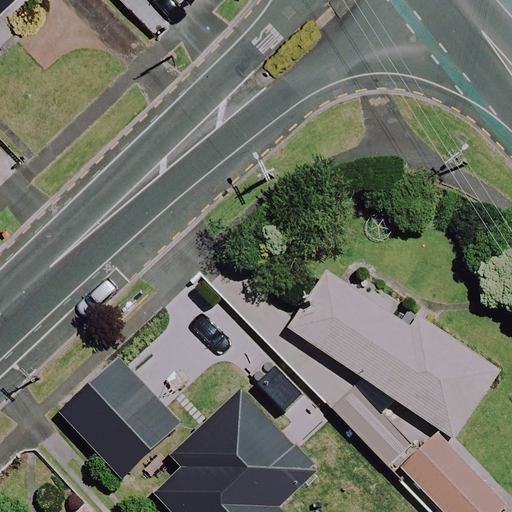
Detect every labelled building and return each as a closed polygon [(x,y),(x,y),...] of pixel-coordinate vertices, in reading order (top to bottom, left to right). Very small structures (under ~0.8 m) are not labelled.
[(0,0),(0,17),(13,6),(7,0),(0,0)] [(415,333),(330,276),(293,331),(458,444),(503,377),(423,322),(415,333)] [(284,511),(321,476),(244,398),(179,462),(187,470),(159,498),(172,511),(284,511)] [(505,511),(511,507),(445,438),(408,474),(444,511),(505,511)] [(414,511),(390,485),(360,511),(414,511)]
